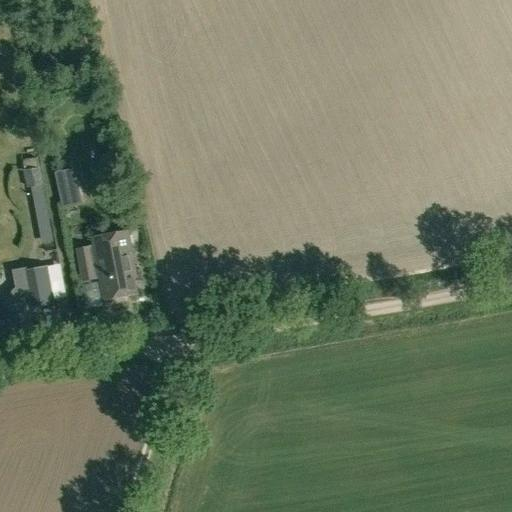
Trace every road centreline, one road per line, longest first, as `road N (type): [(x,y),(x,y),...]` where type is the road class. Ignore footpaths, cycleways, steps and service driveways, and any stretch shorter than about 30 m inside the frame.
road 1 (track): [(234,332),(511,281)]
road 2 (unclassified): [(0,374),(234,332)]
road 3 (track): [(131,511),(165,389),(165,343)]
